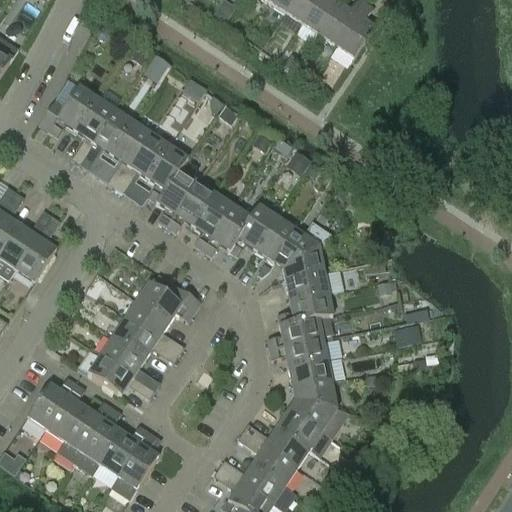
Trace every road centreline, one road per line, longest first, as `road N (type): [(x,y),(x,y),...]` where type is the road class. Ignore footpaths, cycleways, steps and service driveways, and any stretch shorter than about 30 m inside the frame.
road 1 (residential): [(164,511),(183,481),(208,466),(258,384),(234,294),(106,211)]
road 2 (residential): [(0,379),(106,211)]
road 3 (residential): [(0,131),(74,0)]
road 4 (residential): [(106,211),(0,140)]
